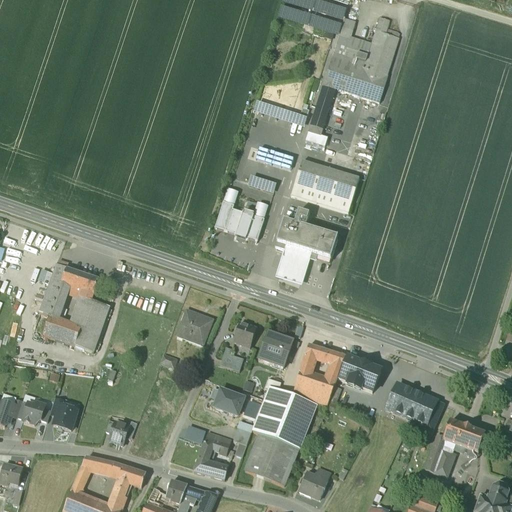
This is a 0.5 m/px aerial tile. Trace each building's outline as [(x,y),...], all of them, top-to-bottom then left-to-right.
[(331,104),(335,92),(379,106),(388,79),(387,79),(399,42),(385,37),(389,24),(380,21),(372,46),(349,39),(355,22),(344,19),(339,36),(340,36),(320,100),(314,98),(303,134),(308,135),(319,138),(330,104),(331,104)] [(319,138),(308,135),(305,144),(324,150),(326,141),(319,138)] [(259,151),(256,162),(265,165),(268,154),(259,151)] [(275,155),(269,153),(268,154),(265,165),(271,167),(275,156),(275,155)] [(293,162),(275,156),(271,167),(290,172),(293,162)] [(360,182),(302,164),(291,199),(313,206),(349,217),(360,182)] [(223,205),(215,231),(220,232),(225,234),(232,212),(232,213),(234,208),(228,206),(223,205)] [(313,206),(310,218),(350,231),(353,219),(349,217),(313,206)] [(232,212),(225,234),(236,237),(243,216),(232,213),(232,212)] [(310,218),(298,214),(294,227),(284,223),(277,246),(285,248),(311,257),(330,263),(338,241),(306,230),(310,218)] [(243,216),(236,237),(246,241),(253,219),(252,219),(251,222),(243,219),(244,216),(243,216)] [(264,223),(253,219),(246,241),(247,241),(257,244),(264,223)] [(311,257),(285,248),(283,253),(279,267),(276,278),(303,286),(306,275),(311,257)] [(57,269),(39,318),(49,321),(50,320),(56,322),(61,310),(69,288),(62,286),(67,272),(57,269)] [(67,272),(62,286),(69,288),(73,274),(67,272)] [(100,283),(73,274),(69,288),(82,292),(79,300),(80,300),(92,305),(100,283)] [(92,305),(80,300),(70,327),(82,331),(75,350),(93,356),(109,311),(92,305)] [(61,310),(56,322),(63,325),(67,312),(61,310)] [(199,319),(186,314),(180,331),(186,333),(182,342),(203,350),(212,326),(198,321),(199,319)] [(56,322),(50,320),(49,321),(43,340),(75,351),(75,350),(82,331),(70,327),(63,325),(56,322)] [(294,340),(300,342),(304,330),(298,328),(294,340)] [(257,332),(248,329),(247,332),(239,329),(233,346),(242,349),(243,347),(251,349),(257,332)] [(292,345),(267,336),(258,363),(283,372),(291,349),(292,345)] [(335,357),(308,348),(304,359),(314,362),(332,368),(335,357)] [(231,353),(225,351),(219,368),(239,375),(243,363),(230,359),(231,353)] [(346,361),(335,357),(332,368),(342,371),(346,361)] [(176,364),(163,359),(160,367),(173,372),(176,364)] [(314,362),(304,359),(300,374),(310,377),(314,362)] [(342,371),(338,383),(373,397),(381,374),(346,361),(342,371)] [(342,371),(332,368),(328,383),(336,385),(338,383),(342,371)] [(310,377),(300,374),(295,390),(321,399),(330,402),(334,390),(336,385),(328,383),(310,377)] [(243,392),(251,395),(254,387),(246,384),(243,392)] [(436,405),(397,388),(386,413),(425,430),(431,433),(442,408),(436,405)] [(321,399),(295,390),(292,400),(317,408),(318,409),(321,399)] [(330,402),(329,405),(336,408),(341,393),(334,390),(330,402)] [(292,400),(268,391),(261,409),(255,423),(251,434),(259,437),(259,436),(298,451),(300,452),(317,408),(292,400)] [(215,411),(237,419),(243,403),(214,392),(211,401),(217,404),(215,411)] [(330,402),(321,399),(318,409),(326,411),(329,405),(330,402)] [(51,415),(50,418),(56,420),(59,409),(62,409),(64,405),(55,402),(51,415)] [(0,409),(0,410),(0,428),(5,430),(6,428),(10,426),(11,420),(14,409),(2,405),(0,409)] [(14,409),(11,420),(17,422),(22,407),(15,405),(14,409)] [(244,419),(255,423),(261,409),(250,405),(244,419)] [(339,409),(329,405),(326,411),(336,416),(339,409)] [(38,407),(33,409),(28,408),(23,425),(35,429),(36,427),(41,424),(44,413),(45,409),(38,407)] [(62,409),(59,409),(56,420),(53,428),(71,434),(77,414),(62,409)] [(51,415),(44,413),(41,424),(47,426),(50,418),(51,415)] [(109,424),(105,435),(111,437),(115,426),(109,424)] [(471,432),(464,429),(463,430),(449,424),(443,440),(442,443),(443,444),(463,451),(478,456),(485,437),(470,432),(471,432)] [(129,431),(115,426),(111,437),(109,444),(123,449),(129,431)] [(202,447),(206,435),(189,430),(185,442),(202,447)] [(237,431),(233,444),(238,446),(246,448),(250,436),(237,431)] [(228,470),(208,463),(211,453),(214,454),(215,449),(213,448),(216,438),(208,436),(194,475),(224,483),(228,470)] [(259,437),(244,473),(284,488),(298,451),(259,436),(259,437)] [(231,443),(216,438),(213,448),(215,449),(214,454),(226,458),(228,452),(231,443)] [(463,451),(442,443),(443,440),(437,438),(424,473),(434,477),(446,481),(455,458),(442,453),(443,451),(448,453),(452,452),(462,455),(463,451)] [(233,444),(231,443),(228,452),(233,454),(231,460),(241,463),(242,460),(234,458),(238,446),(233,444)] [(246,448),(238,446),(234,458),(242,460),(246,448)] [(86,460),(73,489),(81,492),(90,475),(92,472),(95,473),(119,479),(123,469),(86,460)] [(23,471),(5,467),(0,486),(9,489),(10,487),(19,489),(23,471)] [(146,477),(123,469),(119,479),(118,483),(128,486),(141,490),(146,477)] [(343,471),(338,480),(343,483),(348,473),(343,471)] [(329,477),(317,472),(314,480),(326,485),(329,477)] [(326,485),(314,480),(313,483),(305,480),(298,494),(310,499),(311,498),(319,502),(326,485)] [(128,486),(118,483),(115,489),(113,496),(122,500),(125,493),(128,486)] [(170,485),(168,494),(184,498),(187,490),(170,485)] [(498,487),(493,489),(491,488),(491,489),(487,500),(480,498),(479,500),(478,499),(478,500),(479,501),(475,511),(511,511),(511,510),(511,496),(510,496),(510,495),(508,495),(505,489),(506,488),(506,487),(505,489),(499,487),(499,485),(498,485),(498,487)] [(113,496),(110,505),(107,504),(105,510),(82,501),(85,494),(81,492),(73,489),(63,511),(122,511),(127,502),(122,500),(113,496)] [(168,494),(155,490),(149,500),(152,501),(164,505),(165,502),(168,494)] [(199,493),(187,490),(184,498),(196,501),(199,493)] [(15,502),(21,503),(23,493),(17,492),(15,502)] [(210,511),(217,498),(199,493),(196,501),(201,503),(203,503),(201,508),(202,508),(199,511),(210,511)] [(180,508),(184,498),(168,494),(165,502),(170,503),(170,506),(180,508)] [(180,508),(178,511),(187,511),(189,507),(193,509),(196,501),(184,498),(180,508)] [(435,511),(437,506),(414,498),(408,511),(435,511)] [(152,501),(149,500),(144,511),(158,511),(159,511),(149,507),(152,501)] [(164,505),(152,501),(149,507),(159,511),(161,511),(162,510),(164,505)]
